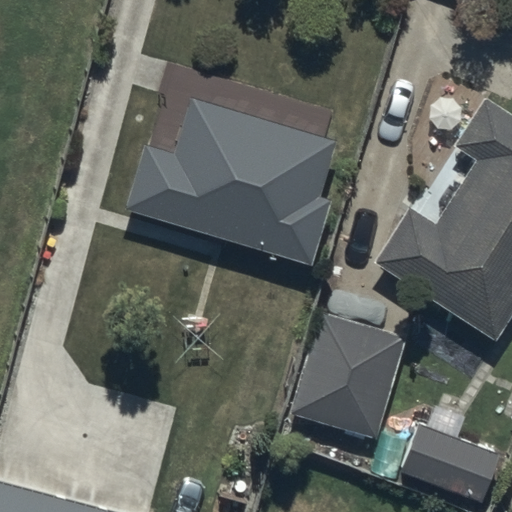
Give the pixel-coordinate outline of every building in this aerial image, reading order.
[(411,191),(373,248),(496,328),(511,303),(511,101),(483,83),(452,131),(477,147),(437,208),(411,191)] [(142,125),(122,191),(311,247),(330,183),(317,179),(333,126),(190,84),(175,135),(142,125)] [(404,324),(320,298),(289,399),(373,425),(404,324)] [(412,411),(395,459),(475,488),(493,440),(412,411)] [(0,471),(0,511),(146,511),(147,511),(0,471)] [(249,511),(251,507),(219,497),(213,511),(249,511)]
